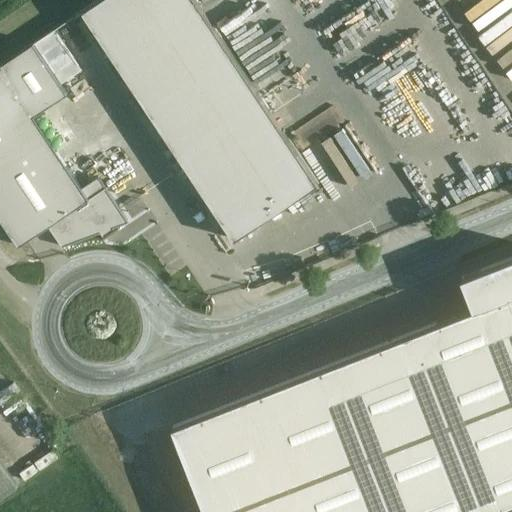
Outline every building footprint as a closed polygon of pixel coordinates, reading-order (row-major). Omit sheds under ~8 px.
[(234,239),(319,183),(196,0),(101,0),(83,12),(234,239)] [(54,29),(36,42),(71,91),(89,79),(54,29)] [(48,226),(62,246),(100,232),(104,237),(101,239),(102,240),(118,228),(118,227),(115,229),(114,227),(129,221),(106,187),(88,197),(34,115),(67,93),(33,42),(0,64),(0,217),(19,246),(48,226)] [(252,264),(274,252),(261,231),(240,244),(252,264)] [(473,308),(172,426),(205,511),(489,511),(511,503),(511,256),(461,277),(473,308)] [(0,498),(18,485),(0,461),(0,498)]
